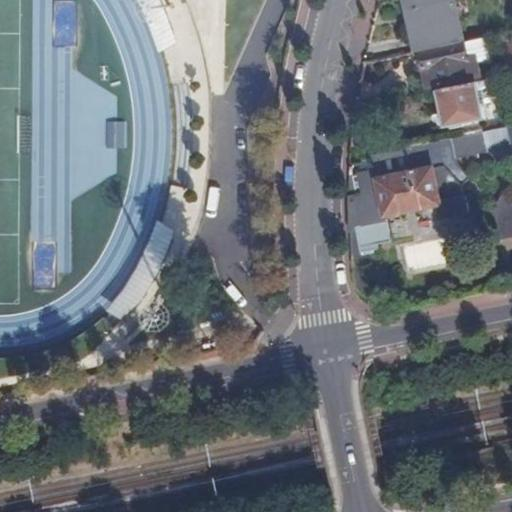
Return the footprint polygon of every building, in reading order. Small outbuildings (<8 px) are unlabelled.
[(454,0),(405,0),(409,13),(416,12),(425,53),(464,44),(454,0)] [(425,53),(422,53),(426,73),(430,73),(434,90),(482,79),(477,59),(470,61),(466,44),(464,44),(425,53)] [(430,73),(426,73),(429,91),(434,90),(430,73)] [(503,104),(499,82),(477,86),(482,108),(487,107),(503,104)] [(477,86),(438,94),(443,117),(445,117),(448,128),(490,119),(487,107),(482,108),(477,86)] [(376,174),(351,178),(350,206),(351,248),(353,270),(358,291),(362,297),(366,302),(376,308),(371,281),(366,282),(365,275),(376,273),(375,267),(380,266),(377,253),(382,252),(381,247),(395,243),(389,218),(444,206),(447,220),(473,214),(470,200),(467,200),(464,189),(473,181),(458,166),(457,161),(469,159),(469,162),(481,160),(481,156),(511,149),(511,144),(509,129),(373,157),(376,174)] [(511,239),(511,191),(505,189),(499,205),(500,211),(496,211),(502,242),(511,239)] [(266,303),(274,309),(279,301),(270,296),(266,303)] [(250,333),(259,338),(263,331),(254,325),(250,333)]
